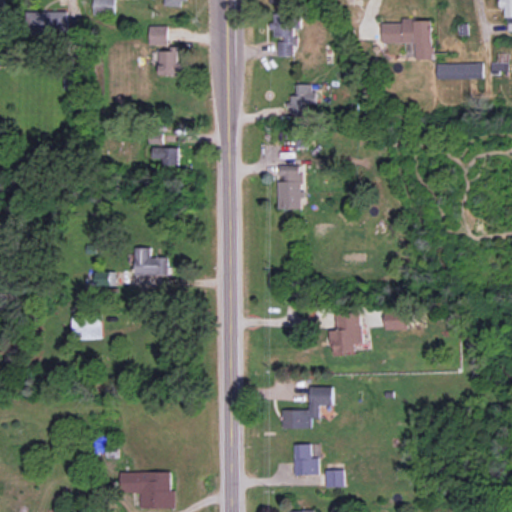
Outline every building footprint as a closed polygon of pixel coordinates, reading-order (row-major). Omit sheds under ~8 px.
[(94,0),(94,14),(115,15),(115,0),(94,0)] [(507,31),(511,31),(511,0),(501,0),(502,7),(507,7),(507,31)] [(68,11),(36,12),(37,35),(68,33),(68,11)] [(279,56),(294,56),(294,46),(298,46),(298,37),(294,37),(294,13),(273,13),(273,29),(274,29),(274,37),(283,37),(283,41),(279,41),(279,56)] [(382,22),(383,43),(415,42),(416,59),(433,59),(432,19),(402,19),(402,22),(382,22)] [(150,45),(168,45),(168,26),(150,26),(150,45)] [(160,75),(179,75),(179,48),(160,49),(160,75)] [(437,63),(438,79),(484,78),(483,62),(437,63)] [(306,114),(306,103),(317,103),(317,92),(312,92),(312,84),(296,84),(296,95),(290,95),(290,114),(306,114)] [(278,209),(302,208),(301,198),(303,198),(302,165),(280,165),(280,178),(278,178),(278,209)] [(135,275),(170,275),(170,257),(151,257),(151,247),(135,247),(135,275)] [(117,285),(116,271),(89,272),(90,286),(117,285)] [(409,309),(386,310),(386,329),(409,328),(409,309)] [(337,313),(337,330),(331,330),(332,352),(356,351),(356,343),(363,343),(362,312),(337,313)] [(74,339),(103,337),(102,316),(73,317),(74,339)] [(334,405),(334,386),(310,386),(310,409),(283,409),(283,428),(312,428),(312,418),(320,418),(320,405),(334,405)] [(312,443),(295,444),(296,475),(320,474),(319,457),(312,457),(312,443)] [(345,486),(345,469),(326,470),(327,487),(345,486)] [(176,508),(176,490),(170,490),(170,472),(121,471),(121,491),(142,491),(141,507),(176,508)]
